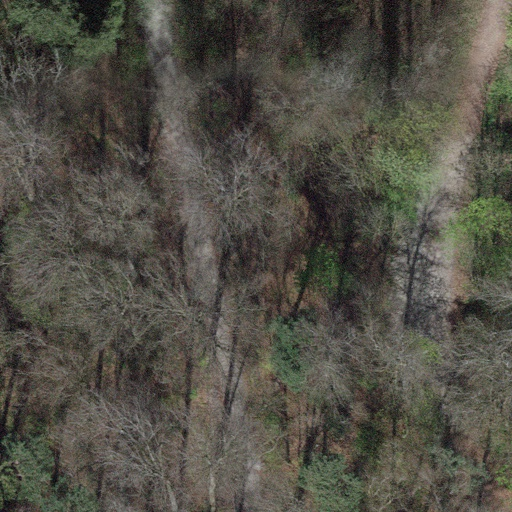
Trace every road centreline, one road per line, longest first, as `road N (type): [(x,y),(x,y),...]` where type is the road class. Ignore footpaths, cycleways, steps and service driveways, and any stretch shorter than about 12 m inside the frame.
road 1 (track): [(504,0),(466,103),(442,225),(437,348),(475,511)]
road 2 (track): [(258,511),(169,67),(147,0)]
